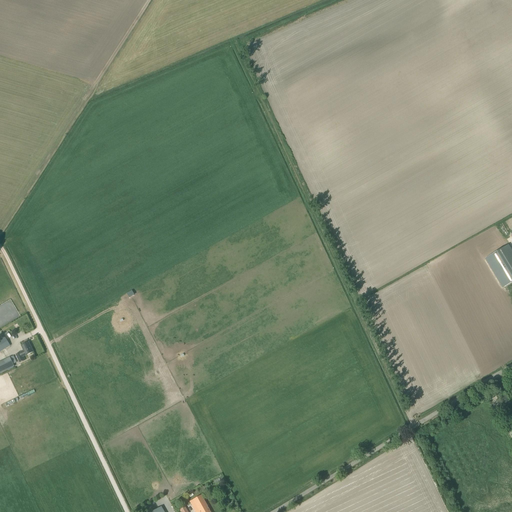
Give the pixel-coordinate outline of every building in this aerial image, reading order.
[(511,250),(508,245),(485,260),(502,289),(511,282),(511,250)] [(0,351),(10,346),(5,337),(0,339),(0,351)] [(26,355),(33,352),(28,342),(21,345),(24,351),(16,355),(19,362),(25,360),(23,356),(26,355)] [(0,362),(0,373),(14,366),(13,364),(17,363),(13,356),(0,362)] [(210,511),(201,495),(190,501),(196,511),(210,511)]
